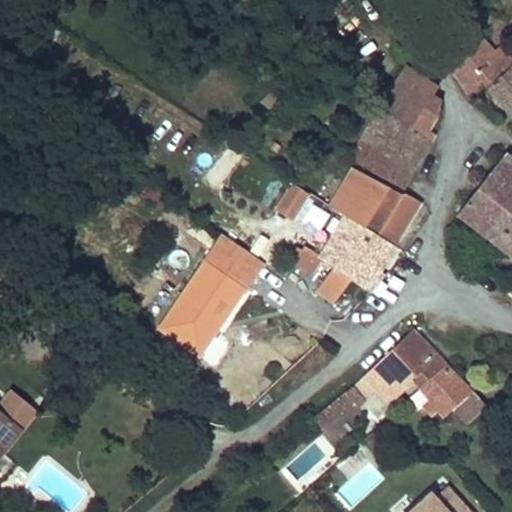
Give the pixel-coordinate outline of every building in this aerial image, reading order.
[(470,26),(443,42),(451,70),(468,95),(481,85),(486,91),(508,71),(470,26)] [(511,67),(508,71),(486,91),(511,117),(511,67)] [(349,160),(401,189),(427,140),(429,141),(433,134),(426,130),(439,115),(440,102),(432,96),(437,87),(436,86),(409,69),(377,113),(349,160)] [(265,106),(278,117),(286,108),(273,97),(265,106)] [(262,145),(281,157),(285,150),(266,138),(262,145)] [(457,214),(511,256),(511,160),(505,155),(457,214)] [(331,208),(345,217),(393,247),(421,204),(405,194),(402,196),(354,170),(331,208)] [(308,198),(293,189),(277,214),(292,224),(308,198)] [(305,227),(318,232),(325,213),(312,208),(305,227)] [(336,243),(378,268),(393,247),(345,217),(332,240),(336,243)] [(224,236),(159,329),(199,356),(217,331),(209,326),(216,315),(224,320),(263,263),(250,254),(224,236)] [(325,263),(331,266),(334,269),(354,282),(369,293),(385,274),(378,268),(336,243),(325,263)] [(323,262),(307,251),(303,256),(297,266),(295,269),(311,280),(323,262)] [(292,263),(297,266),(303,256),(299,253),(292,263)] [(354,282),(334,269),(316,294),(335,308),(354,282)] [(224,320),(216,315),(209,326),(217,331),(224,320)] [(376,389),(387,400),(411,377),(421,389),(445,367),(411,331),(389,352),(355,386),(337,398),(327,406),(336,416),(353,401),(357,406),(376,389)] [(218,340),(203,365),(217,373),(232,348),(218,340)] [(421,389),(431,401),(425,405),(434,416),(440,411),(445,417),(454,408),(468,424),(485,409),(445,367),(421,389)] [(0,414),(12,424),(20,431),(34,415),(11,396),(0,408),(0,414)] [(327,406),(314,417),(323,427),(336,416),(327,406)] [(0,437),(12,424),(0,414),(0,437)] [(0,454),(20,431),(12,424),(0,437),(0,454)] [(470,511),(446,486),(439,493),(437,490),(433,494),(431,492),(418,504),(407,492),(385,511),(470,511)]
